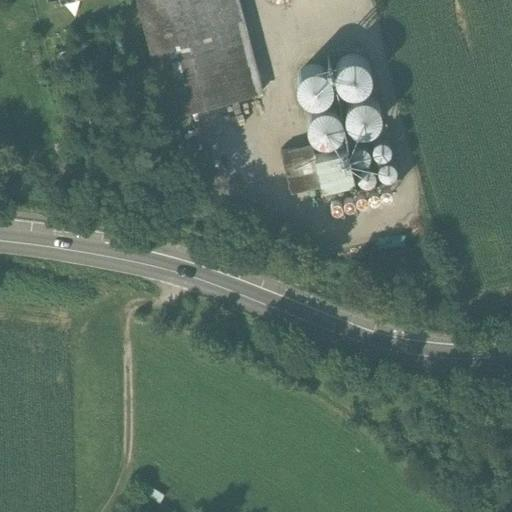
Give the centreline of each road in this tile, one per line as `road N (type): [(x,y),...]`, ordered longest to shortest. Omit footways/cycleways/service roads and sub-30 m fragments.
road 1 (tertiary): [(511,354),(387,351),(173,274),(0,244)]
road 2 (track): [(173,274),(167,300),(135,306),(131,315),(141,428),(131,471),(107,511)]
road 3 (track): [(167,300),(371,411)]
